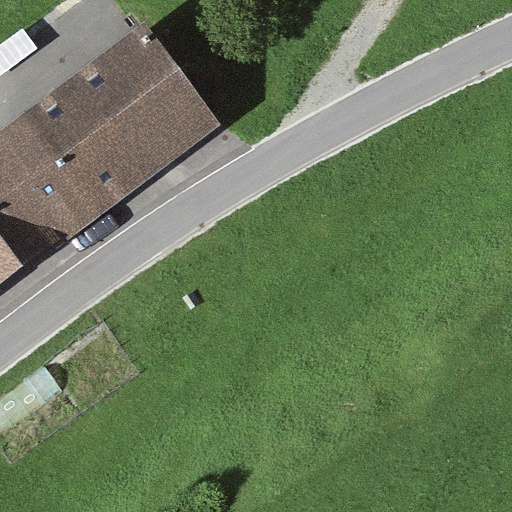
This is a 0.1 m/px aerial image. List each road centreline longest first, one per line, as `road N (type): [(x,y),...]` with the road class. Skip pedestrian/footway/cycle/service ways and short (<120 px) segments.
road 1 (unclassified): [(0,355),(228,185),(511,35)]
road 2 (track): [(395,0),(304,139)]
